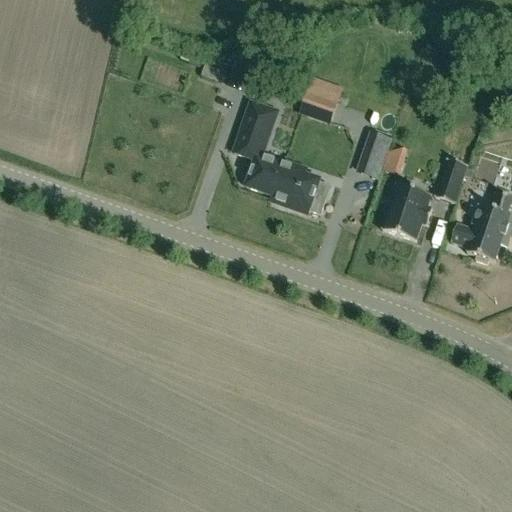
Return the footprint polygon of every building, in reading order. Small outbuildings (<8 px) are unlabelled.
[(309,95),(302,116),(330,126),(337,105),(309,95)] [(321,174),(291,166),(293,160),(271,154),(282,125),(264,120),(249,164),(262,167),(255,188),(281,195),(279,199),(317,211),(324,193),(315,190),(321,174)] [(409,152),(399,148),(392,166),(403,170),(409,152)] [(455,206),(467,168),(447,162),(435,200),(455,206)] [(428,229),(433,213),(427,211),(431,198),(397,188),(382,233),(417,244),(422,227),(428,229)] [(510,241),(511,234),(511,202),(495,197),(490,212),(479,208),(472,229),(476,230),(467,256),(477,259),(476,264),(488,268),(489,263),(495,265),(504,239),(510,241)] [(434,237),(443,240),(451,217),(442,214),(434,237)]
